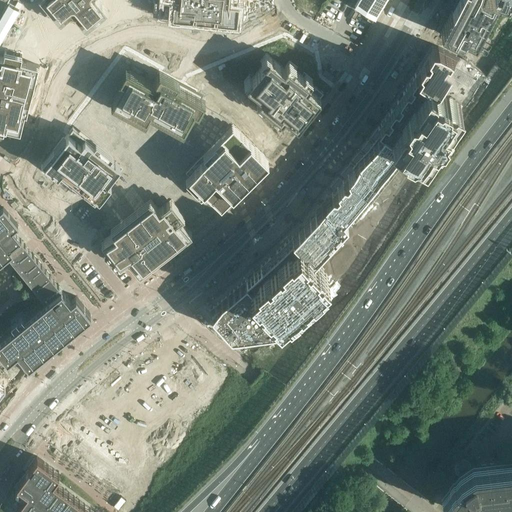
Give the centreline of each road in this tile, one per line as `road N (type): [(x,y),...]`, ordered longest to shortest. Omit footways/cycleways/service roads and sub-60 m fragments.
road 1 (primary): [(511,115),(264,446)]
road 2 (tertiary): [(147,325),(291,204),(393,75)]
road 3 (tertiary): [(383,70),(278,201),(222,254),(138,314)]
road 4 (primary): [(318,458),(511,219)]
road 5 (residential): [(138,314),(41,194),(0,162)]
road 6 (tertiary): [(0,468),(63,394),(147,325)]
road 7 (tertiary): [(138,314),(57,380),(0,445)]
road 8 (residential): [(280,0),(281,10),(383,70)]
